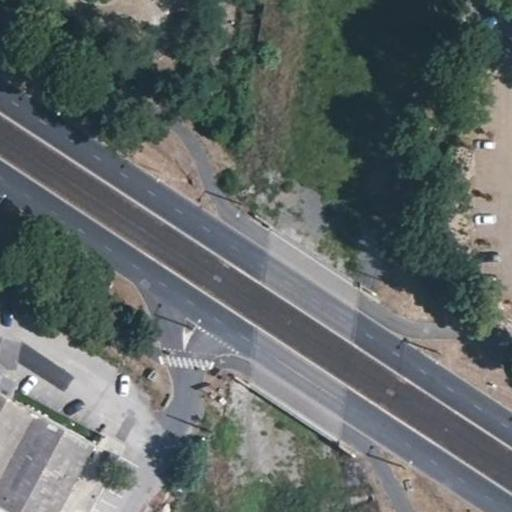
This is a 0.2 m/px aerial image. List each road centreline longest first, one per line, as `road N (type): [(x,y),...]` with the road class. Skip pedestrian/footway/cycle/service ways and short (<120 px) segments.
road 1 (primary): [(511,428),(0,94)]
road 2 (primary): [(231,330),(510,511)]
road 3 (primary): [(0,176),(155,280)]
road 4 (unclassified): [(130,511),(186,412),(183,349)]
